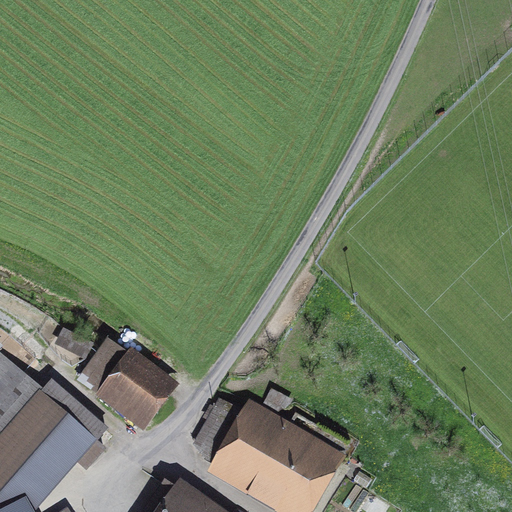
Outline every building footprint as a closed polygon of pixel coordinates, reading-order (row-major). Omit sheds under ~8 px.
[(64,333),(58,347),(86,359),(92,345),(64,333)] [(103,449),(94,441),(105,429),(55,385),(44,398),(0,359),(0,505),(7,511),(11,511),(68,447),(89,465),(103,449)] [(163,393),(133,372),(118,391),(107,383),(98,396),(138,427),(163,393)] [(299,511),(302,511),(344,441),(295,413),(287,431),(218,405),(196,443),(220,457),(219,460),(221,467),(299,511)] [(167,487),(149,511),(206,511),(208,510),(182,491),(179,495),(167,487)]
